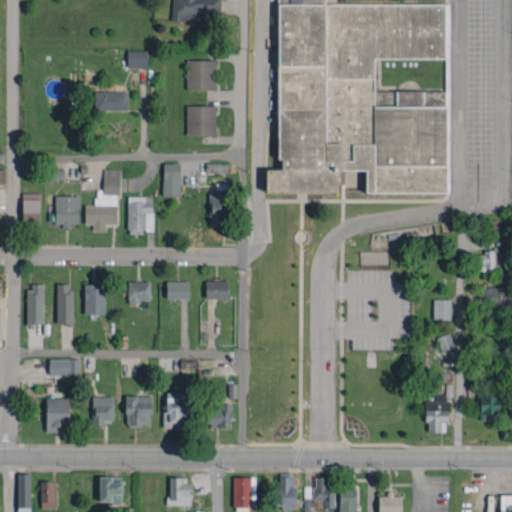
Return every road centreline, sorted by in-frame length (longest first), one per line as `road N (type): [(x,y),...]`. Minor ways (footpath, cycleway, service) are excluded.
road 1 (primary): [(511,457),(0,456)]
road 2 (residential): [(12,0),(11,353)]
road 3 (residential): [(243,256),(242,0)]
road 4 (residential): [(0,255),(243,256)]
road 5 (residential): [(238,156),(0,158)]
road 6 (residential): [(242,354),(11,353)]
road 7 (residential): [(241,458),(243,256)]
road 8 (residential): [(11,353),(9,511)]
